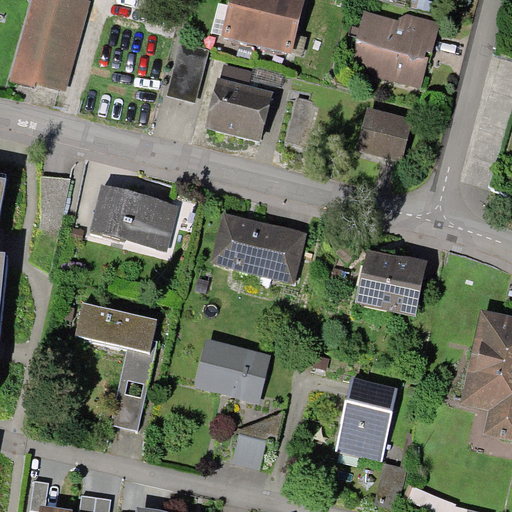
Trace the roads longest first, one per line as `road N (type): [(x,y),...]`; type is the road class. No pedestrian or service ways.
road 1 (residential): [(0,116),(437,221)]
road 2 (residential): [(321,511),(28,445)]
road 3 (residential): [(493,0),(437,221)]
